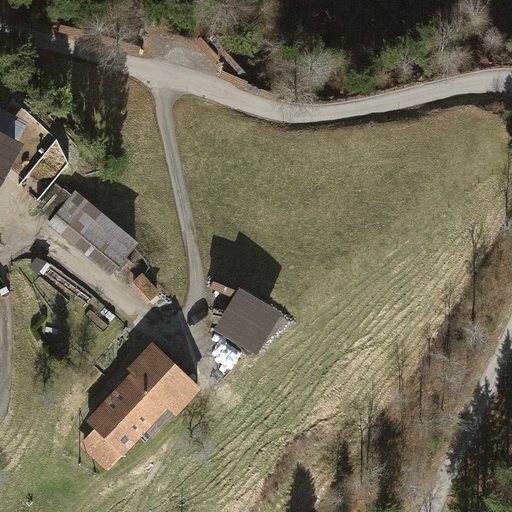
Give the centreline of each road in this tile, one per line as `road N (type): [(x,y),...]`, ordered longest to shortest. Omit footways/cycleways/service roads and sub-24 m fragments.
road 1 (unclassified): [(511,82),(290,116),(0,30)]
road 2 (unclassified): [(429,511),(511,335)]
